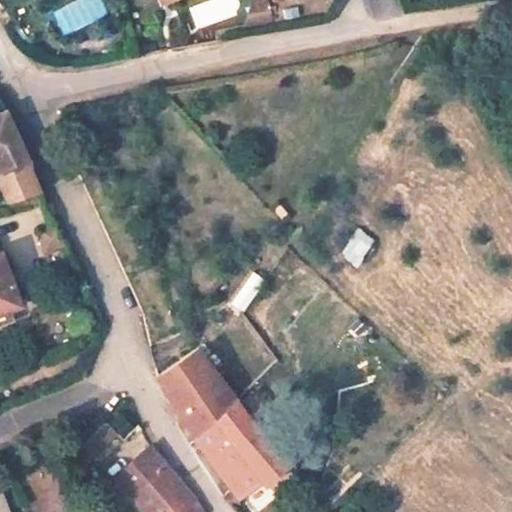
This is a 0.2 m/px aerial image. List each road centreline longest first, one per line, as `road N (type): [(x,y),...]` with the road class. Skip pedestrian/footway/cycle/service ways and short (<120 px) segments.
road 1 (residential): [(25,93),(419,22)]
road 2 (unclassified): [(25,93),(122,315),(127,367)]
road 3 (residential): [(127,367),(217,511)]
road 4 (residential): [(127,367),(97,401),(0,432)]
